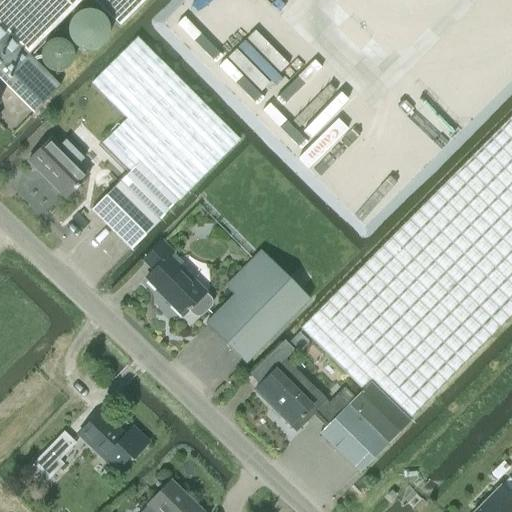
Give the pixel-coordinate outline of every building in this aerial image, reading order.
[(0,0),(0,27),(28,55),(83,0),(89,0),(118,29),(147,0),(0,0)] [(0,27),(0,80),(33,113),(60,86),(35,62),(28,55),(0,27)] [(136,37),(91,82),(125,114),(98,140),(131,171),(119,182),(159,222),(160,220),(167,211),(176,202),(181,196),(199,179),(239,139),(136,37)] [(361,390),(370,382),(409,420),(511,315),(511,115),(313,315),(304,324),(300,328),(361,390)] [(50,138),(27,161),(65,199),(88,176),(77,165),(83,159),(65,140),(59,146),(50,138)] [(119,182),(91,210),(131,250),(159,222),(119,182)] [(154,271),(146,279),(182,315),(188,310),(192,314),(196,316),(199,316),(202,315),(211,306),(212,303),(211,299),(205,293),(169,257),(173,253),(162,242),(144,261),(154,271)] [(309,299),(307,297),(260,252),(252,260),(225,287),(234,295),(205,324),(245,363),(309,299)] [(313,414),(326,427),(347,406),(337,395),(328,404),(325,401),(326,401),(284,360),(254,390),(296,431),(313,414)] [(362,392),(347,406),(326,427),(319,434),(359,473),(410,421),(409,420),(370,382),(361,390),(362,392)] [(140,451),(148,443),(132,427),(124,436),(99,412),(78,435),(116,470),(137,448),(140,451)] [(64,464),(60,460),(76,443),(63,431),(32,464),(49,480),(64,464)] [(141,511),(202,511),(170,480),(148,504),(148,505),(141,511)] [(511,511),(511,498),(500,486),(474,511),(511,511)]
